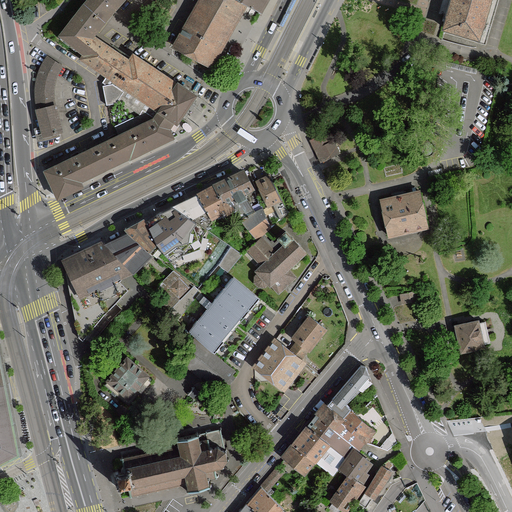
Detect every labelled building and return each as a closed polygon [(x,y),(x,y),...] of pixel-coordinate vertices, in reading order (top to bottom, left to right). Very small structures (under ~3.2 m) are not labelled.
[(88,0),(85,4),(105,21),(123,0),(88,0)] [(209,64),(244,3),(239,0),(200,0),(175,46),(209,64)] [(268,0),(239,0),(244,3),(261,11),(268,0)] [(453,0),(444,32),(484,44),(496,0),(453,0)] [(84,53),(95,37),(93,36),(97,30),(105,21),(85,4),(61,35),(84,53)] [(153,107),(174,121),(177,123),(196,95),(134,54),(131,57),(126,54),(124,57),(95,37),(84,53),(81,58),(107,76),(153,107)] [(39,110),(56,105),(55,103),(54,97),(54,90),(55,84),(56,79),(59,72),(62,66),(48,56),(45,60),(43,65),(41,70),(38,78),(37,84),(36,91),(37,98),(38,105),(39,110)] [(153,107),(107,76),(103,82),(105,84),(105,85),(103,86),(107,105),(117,103),(120,99),(123,100),(123,102),(141,114),(143,110),(149,114),(153,107)] [(62,131),(56,105),(39,110),(38,110),(44,136),(62,131)] [(174,121),(153,107),(149,114),(143,110),(141,114),(139,115),(140,116),(117,127),(120,135),(131,157),(173,137),(169,128),(174,121)] [(326,132),(311,140),(321,162),(341,153),(334,140),(325,145),(323,141),(329,138),(326,132)] [(131,157),(120,135),(88,151),(98,172),(131,157)] [(438,144),(430,136),(419,140),(419,150),(424,155),(434,154),(438,144)] [(243,172),(215,185),(224,201),(226,201),(243,193),(252,189),(243,172)] [(272,177),(259,184),(270,206),(273,204),(282,199),(274,181),(272,177)] [(199,194),(208,210),(212,217),(223,212),(225,214),(232,210),(226,201),(224,201),(215,185),(199,194)] [(422,191),(382,200),(390,236),(430,227),(422,191)] [(255,212),(243,193),(226,201),(232,210),(240,219),(255,212)] [(199,194),(174,206),(181,211),(186,215),(192,219),(208,210),(199,194)] [(289,212),(282,199),(273,204),(281,219),(289,212)] [(271,227),(263,208),(255,212),(240,219),(257,240),(271,227)] [(168,215),(148,225),(158,243),(187,231),(178,213),(173,209),(167,212),(168,215)] [(214,220),(212,217),(208,210),(192,219),(193,220),(201,225),(207,230),(214,220)] [(187,231),(201,225),(193,220),(189,224),(184,217),(186,215),(181,211),(178,213),(187,231)] [(193,220),(192,219),(186,215),(184,217),(189,224),(193,220)] [(150,252),(158,243),(148,225),(146,222),(130,232),(129,234),(150,252)] [(201,225),(187,231),(197,250),(203,242),(210,232),(207,230),(201,225)] [(168,259),(171,263),(197,250),(187,231),(158,243),(168,259)] [(286,245),(293,238),(286,231),(279,238),(280,238),(286,245)] [(232,247),(210,232),(203,242),(224,257),(232,247)] [(150,252),(129,234),(106,245),(131,271),(150,252)] [(263,236),(277,252),(286,245),(280,238),(274,244),(265,235),(263,236)] [(249,249),(263,265),(277,252),(263,236),(249,249)] [(306,252),(293,238),(286,245),(277,252),(263,265),(257,271),(259,273),(255,276),(255,282),(259,287),(265,287),(268,284),(270,286),(271,285),(279,293),(296,277),(288,269),(306,252)] [(197,250),(171,263),(175,270),(173,271),(162,282),(168,288),(179,277),(190,287),(179,298),(181,299),(194,286),(195,285),(199,288),(224,257),(203,242),(197,250)] [(97,246),(64,262),(69,272),(66,273),(79,300),(120,281),(116,277),(120,273),(123,275),(131,271),(106,245),(104,243),(97,246)] [(168,259),(158,243),(150,252),(153,255),(162,261),(163,259),(165,261),(168,259)] [(242,255),(232,247),(224,257),(220,266),(228,272),(242,255)] [(116,277),(120,281),(126,278),(132,275),(131,271),(123,275),(120,273),(116,277)] [(79,300),(66,273),(79,337),(83,341),(106,314),(116,304),(130,290),(120,281),(79,300)] [(190,287),(179,277),(168,288),(179,298),(190,287)] [(260,298),(234,277),(225,288),(251,309),(260,298)] [(170,310),(181,299),(179,298),(168,288),(162,282),(156,287),(159,289),(154,294),(170,310)] [(199,290),(194,286),(181,299),(170,310),(179,319),(186,310),(195,299),(192,297),(199,290)] [(320,289),(316,286),(311,293),(314,296),(320,289)] [(251,309),(225,288),(199,320),(224,342),(236,328),(239,324),(251,309)] [(417,291),(401,295),(403,303),(419,300),(417,291)] [(205,296),(200,293),(196,298),(201,301),(205,296)] [(310,316),(293,337),(298,341),(309,350),(327,329),(310,316)] [(224,342),(199,320),(190,330),(199,339),(215,353),(224,342)] [(482,321),(458,326),(464,353),(487,348),(482,321)] [(232,374),(234,371),(195,339),(180,358),(220,389),(227,380),(232,374)] [(291,351),(276,339),(255,366),(282,387),(303,361),(302,359),(291,351)] [(302,359),(309,350),(298,341),(291,351),(302,359)] [(128,357),(108,380),(129,398),(148,375),(128,357)] [(361,365),(331,401),(340,409),(347,403),(371,379),(366,366),(361,365)] [(0,425),(12,423),(4,383),(0,384),(0,425)] [(199,392),(194,388),(189,394),(194,398),(199,392)] [(331,401),(328,404),(343,417),(351,409),(352,408),(347,403),(340,409),(331,401)] [(319,415),(335,429),(342,421),(344,418),(343,417),(328,404),(319,415)] [(362,440),(366,442),(369,443),(371,440),(371,435),(368,432),(372,427),(359,416),(351,409),(343,417),(344,418),(342,421),(362,440)] [(319,415),(296,445),(315,461),(329,444),(333,446),(343,435),(335,429),(319,415)] [(362,440),(342,421),(335,429),(343,435),(356,448),(359,450),(366,442),(362,440)] [(0,460),(17,452),(12,423),(0,425),(0,460)] [(221,429),(200,433),(203,450),(219,446),(226,450),(221,429)] [(181,454),(124,467),(125,472),(130,471),(133,483),(128,484),(129,488),(186,475),(188,484),(189,490),(211,485),(209,479),(208,470),(215,469),(224,467),(228,459),(226,450),(219,446),(203,450),(200,433),(178,438),(179,445),(181,454)] [(343,435),(333,446),(347,458),(354,450),(356,448),(343,435)] [(388,438),(380,447),(388,450),(395,445),(388,438)] [(329,444),(315,461),(334,475),(340,468),(347,458),(333,446),(329,444)] [(181,454),(179,445),(122,458),(124,467),(181,454)] [(296,445),(286,458),(293,463),(294,461),(306,471),(315,461),(296,445)] [(371,463),(354,450),(347,458),(340,468),(350,475),(363,483),(367,475),(364,473),(371,463)] [(382,466),(389,470),(394,464),(391,460),(382,466)] [(389,470),(382,466),(365,492),(374,498),(375,498),(392,472),(389,470)] [(276,468),(262,485),(267,490),(273,484),(271,482),(280,471),(276,468)] [(218,478),(215,469),(208,470),(209,479),(218,478)] [(130,471),(125,472),(119,473),(121,484),(128,484),(133,483),(130,471)] [(186,475),(129,488),(131,497),(188,484),(186,475)] [(363,483),(350,475),(332,500),(334,502),(343,508),(345,510),(364,484),(363,483)] [(247,503),(258,511),(280,511),(284,508),(267,490),(261,486),(247,503)] [(374,498),(365,492),(359,503),(367,508),(374,498)] [(339,511),(343,508),(334,502),(329,507),(335,511),(339,511)] [(258,511),(247,503),(239,511),(258,511)] [(365,511),(368,509),(367,508),(359,503),(352,511),(365,511)]
